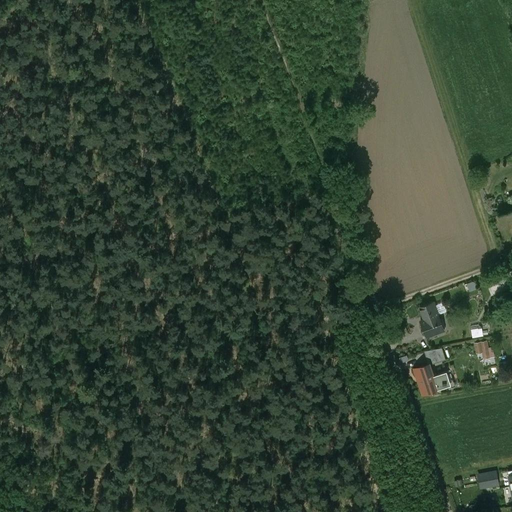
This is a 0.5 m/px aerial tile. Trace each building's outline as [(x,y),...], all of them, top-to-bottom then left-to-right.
[(511,269),(486,279),(492,295),(511,287),(511,269)] [(469,284),(471,289),(479,285),(477,280),(469,284)] [(433,303),(419,308),(424,320),(421,322),(427,337),(443,331),(444,331),(438,315),(437,314),(434,306),(433,303)] [(442,303),(434,306),(437,314),(445,311),(442,303)] [(407,332),(399,311),(391,314),(398,335),(407,332)] [(481,329),(471,330),(472,338),(483,336),(481,329)] [(490,339),(477,342),(479,355),(492,352),(490,339)] [(442,348),(424,351),(426,359),(437,356),(439,362),(445,360),(442,348)] [(443,373),(433,376),(429,366),(430,366),(429,365),(415,369),(423,394),(442,388),(442,387),(446,386),(451,384),(451,382),(449,382),(446,383),(443,373)] [(497,471),(478,474),(481,490),(500,486),(497,471)]
